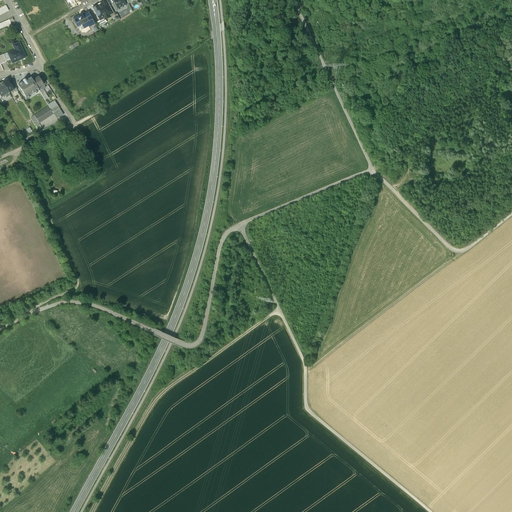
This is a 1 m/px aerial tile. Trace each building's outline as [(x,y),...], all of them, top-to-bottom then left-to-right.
[(106,0),(100,3),(101,4),(98,6),(97,5),(93,8),(100,21),(104,19),(104,20),(105,20),(110,17),(109,16),(113,14),(106,0)] [(125,4),(122,0),(112,0),(114,3),(117,8),(118,8),(125,4)] [(6,6),(0,8),(0,15),(8,11),(6,6)] [(88,12),(83,15),(82,16),(82,15),(81,15),(80,15),(79,15),(78,16),(78,17),(77,17),(73,19),(75,21),(74,22),(75,23),(76,24),(78,27),(81,25),(83,29),(88,26),(89,27),(94,24),(88,12)] [(9,20),(0,23),(0,30),(11,25),(10,22),(13,21),(12,19),(9,20)] [(19,42),(13,45),(16,51),(8,54),(12,64),(26,57),(19,42)] [(77,42),(69,47),(72,50),(79,45),(77,42)] [(45,87),(38,77),(32,81),(37,89),(40,87),(42,89),(45,87)] [(24,79),(23,80),(22,81),(23,81),(17,85),(20,89),(20,91),(21,91),(22,92),(22,93),(23,94),(26,98),(27,99),(36,93),(36,92),(35,91),(38,89),(37,89),(32,81),(30,78),(26,81),(25,80),(24,79)] [(10,84),(7,80),(2,83),(8,91),(9,93),(13,90),(10,84)] [(54,101),(48,105),(49,106),(51,109),(57,105),(54,101)] [(49,106),(34,116),(38,123),(53,114),(53,113),(51,109),(49,106)] [(59,109),(53,113),(53,114),(57,119),(63,115),(59,109)]
